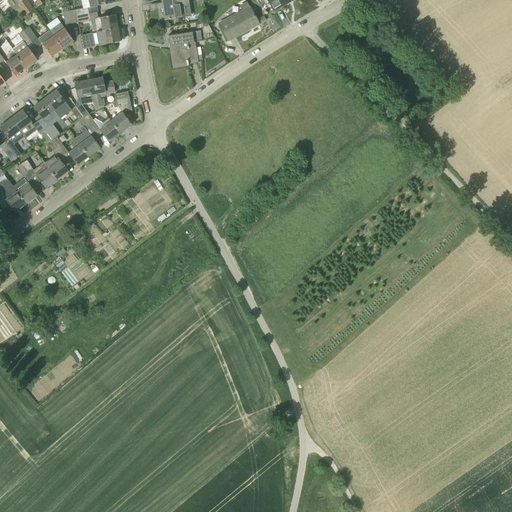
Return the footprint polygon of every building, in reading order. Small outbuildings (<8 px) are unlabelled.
[(7,0),(7,1),(15,11),(20,7),(14,0),(7,0)] [(14,0),(20,7),(26,15),(33,10),(26,0),(24,0),(23,1),(22,0),(14,0)] [(88,0),(89,8),(97,7),(113,4),(112,0),(88,0)] [(161,0),(162,2),(162,3),(166,2),(167,7),(166,8),(168,19),(182,17),(180,5),(188,4),(187,0),(161,0)] [(267,0),(274,11),(281,7),(292,0),(267,0)] [(219,24),(228,40),(228,41),(229,41),(228,39),(248,28),(249,30),(259,24),(266,20),(264,16),(257,20),(250,7),(219,24)] [(87,8),(75,10),(77,16),(89,14),(87,8)] [(69,11),(62,12),(65,25),(78,23),(77,16),(75,10),(69,11)] [(77,16),(78,23),(90,20),(89,14),(77,16)] [(95,19),(97,33),(102,32),(118,29),(116,15),(100,18),(95,19)] [(199,22),(200,28),(203,28),(204,34),(212,32),(206,21),(199,22)] [(6,22),(2,25),(1,28),(4,32),(9,28),(6,22)] [(60,23),(49,31),(62,49),(73,41),(60,23)] [(62,49),(49,31),(37,40),(28,27),(24,31),(31,41),(35,47),(36,49),(42,44),(51,57),(62,49)] [(102,32),(97,33),(100,46),(104,45),(121,43),(118,29),(102,32)] [(23,42),(12,49),(26,68),(37,60),(30,50),(35,47),(31,41),(24,31),(18,35),(23,42)] [(201,41),(200,31),(168,36),(169,47),(175,46),(178,65),(187,63),(187,66),(188,65),(188,63),(197,62),(195,52),(194,43),(201,41)] [(88,47),(86,35),(80,36),(83,48),(88,47)] [(26,68),(12,49),(12,50),(16,56),(6,63),(15,76),(26,68)] [(99,94),(104,93),(104,94),(115,92),(113,81),(103,83),(102,78),(88,80),(91,95),(94,107),(95,107),(95,111),(104,107),(104,106),(105,105),(103,99),(100,100),(99,94)] [(75,83),(77,98),(91,95),(88,80),(75,83)] [(60,119),(66,114),(64,112),(70,108),(56,90),(45,99),(60,119)] [(128,91),(115,94),(116,101),(117,100),(118,100),(129,98),(128,91)] [(119,105),(122,113),(132,111),(129,98),(118,100),(119,105)] [(34,107),(48,126),(44,130),(52,140),(56,137),(60,134),(52,124),(59,118),(60,119),(45,99),(34,107)] [(83,117),(88,114),(80,103),(75,107),(83,117)] [(71,111),(78,121),(83,117),(75,107),(71,110),(70,110),(71,111)] [(11,119),(26,138),(36,131),(30,123),(31,122),(22,110),(11,119)] [(131,125),(122,113),(111,122),(108,118),(110,122),(119,134),(131,125)] [(104,127),(100,130),(95,124),(88,114),(83,117),(97,136),(102,133),(109,142),(119,134),(110,122),(108,118),(102,123),(104,127)] [(82,133),(75,138),(89,157),(100,148),(93,139),(97,136),(83,117),(78,121),(83,127),(85,130),(82,133)] [(0,127),(9,139),(19,131),(24,137),(26,139),(26,138),(11,119),(0,127)] [(39,133),(47,144),(52,140),(44,130),(39,133)] [(65,158),(69,155),(77,165),(89,157),(75,138),(74,139),(75,139),(71,142),(69,143),(74,149),(68,153),(64,147),(56,137),(52,140),(65,158)] [(17,158),(21,155),(11,140),(6,144),(17,158)] [(69,172),(62,164),(66,161),(64,158),(65,158),(52,140),(47,144),(55,155),(44,163),(48,168),(57,180),(69,172)] [(1,147),(4,152),(12,162),(17,158),(6,144),(1,147)] [(36,185),(40,181),(46,189),(57,180),(48,168),(44,163),(44,162),(33,170),(28,160),(23,163),(29,174),(28,174),(36,185)] [(29,174),(23,163),(17,166),(23,177),(28,174),(29,174)] [(37,196),(28,184),(24,178),(13,187),(17,192),(26,204),(37,196)] [(15,213),(17,211),(26,204),(17,192),(6,200),(15,213)] [(96,266),(92,269),(96,274),(100,271),(96,266)]
